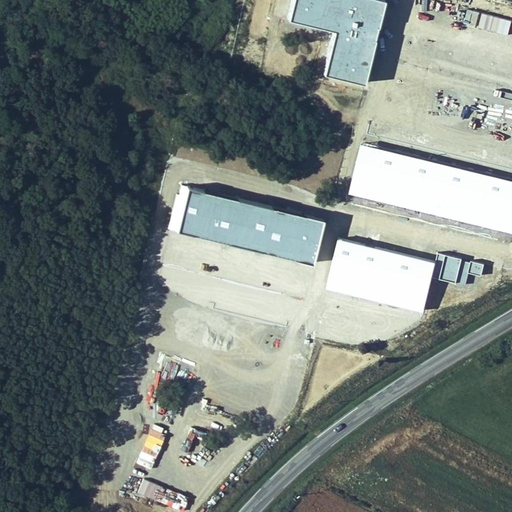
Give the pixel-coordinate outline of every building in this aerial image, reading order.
[(164,168),(164,182),(177,182),(177,168),(164,168)] [(172,194),(157,197),(160,210),(175,207),(172,194)] [(192,210),(205,219),(214,206),(201,197),(192,210)] [(347,220),(361,225),(367,209),(353,204),(347,220)] [(243,212),(234,223),(246,233),(255,222),(243,212)] [(369,244),(374,246),(380,234),(375,231),(369,244)] [(171,249),(173,236),(157,234),(155,247),(171,249)] [(406,252),(418,258),(425,244),(412,238),(406,252)] [(359,263),(366,247),(352,241),(345,256),(359,263)] [(277,262),(281,247),(266,243),(261,258),(277,262)] [(458,259),(462,250),(447,245),(444,254),(458,259)] [(223,268),(226,255),(211,251),(208,264),(223,268)] [(340,264),(333,277),(346,283),(352,271),(340,264)] [(399,281),(414,287),(420,273),(405,267),(399,281)] [(166,287),(167,271),(152,270),(151,286),(166,287)] [(300,291),(305,277),(291,271),(285,286),(300,291)] [(320,295),(332,300),(338,286),(325,281),(320,295)] [(377,311),(387,319),(397,309),(387,300),(377,311)] [(263,333),(248,310),(226,324),(241,347),(263,333)] [(276,324),(287,331),(294,319),(283,312),(276,324)] [(369,318),(359,329),(368,337),(378,326),(369,318)] [(158,359),(172,365),(179,351),(165,345),(158,359)] [(230,366),(223,380),(237,386),(244,372),(230,366)] [(146,380),(144,391),(156,393),(158,382),(146,380)] [(253,402),(259,387),(246,382),(240,397),(253,402)] [(221,406),(229,394),(217,386),(209,398),(221,406)] [(152,424),(166,430),(172,416),(158,410),(152,424)] [(123,450),(119,466),(134,470),(139,455),(123,450)] [(120,486),(117,501),(134,504),(137,489),(120,486)]
